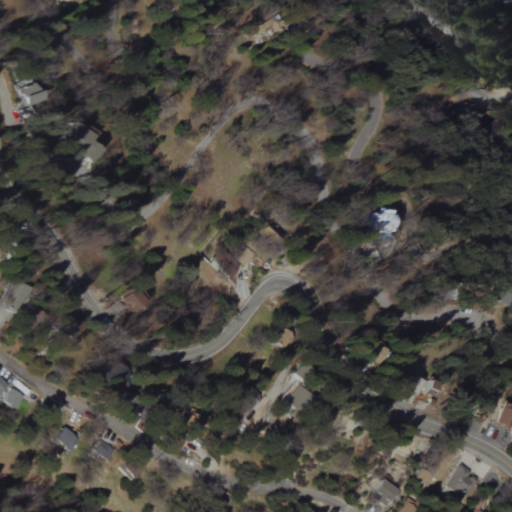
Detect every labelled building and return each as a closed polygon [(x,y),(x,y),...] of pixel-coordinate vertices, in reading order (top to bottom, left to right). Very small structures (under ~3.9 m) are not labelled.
[(36,100),(25,77),(8,86),(19,108),(36,100)] [(55,145),(85,164),(95,149),(84,142),(88,136),(70,123),(55,145)] [(372,225),(377,225),(376,233),(387,233),(387,209),(373,209),(372,225)] [(130,316),(144,301),(128,286),(115,301),(130,316)] [(278,353),(292,341),(279,326),(267,337),(273,344),(271,346),(278,353)] [(419,379),(404,375),(396,401),(411,406),(419,379)] [(0,402),(11,409),(20,394),(0,382),(0,402)] [(283,402),(299,414),(312,396),(296,385),(283,402)] [(509,407),(476,403),(474,420),(493,422),(493,426),(507,428),(509,407)] [(63,454),(75,443),(61,428),(49,439),(63,454)] [(103,463),(110,449),(94,442),(88,456),(103,463)] [(127,482),(140,470),(130,460),(117,472),(127,482)] [(435,483),(441,473),(423,463),(412,481),(424,488),(429,479),(435,483)] [(471,479),(465,477),(468,470),(454,464),(441,495),(446,497),(448,493),(463,499),(471,479)] [(396,488),(378,481),(371,495),(390,503),(396,488)] [(412,511),(415,509),(403,502),(396,511),(412,511)]
